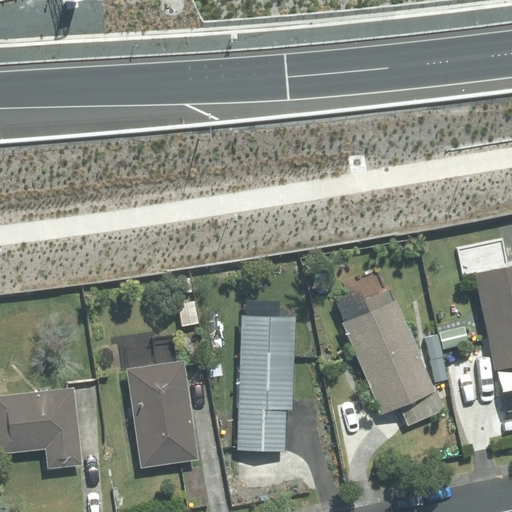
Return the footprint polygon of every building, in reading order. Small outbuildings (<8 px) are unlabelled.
[(511,262),(476,269),(496,367),(500,367),(504,384),(511,382),(511,262)] [(353,289),(337,295),(347,319),(345,320),(384,412),(401,404),(409,424),(447,408),(437,383),(436,384),(394,286),(368,297),(364,288),(354,292),(353,289)] [(204,300),(178,302),(180,326),(205,325),(204,300)] [(298,313),(243,312),(239,448),(287,449),(288,408),(296,408),(298,313)] [(466,322),(442,329),(447,347),(471,340),(466,322)] [(418,341),(437,381),(455,373),(436,333),(418,341)] [(187,357),(128,365),(142,465),(201,457),(187,357)] [(78,387),(0,391),(0,450),(47,448),(48,466),(83,464),(78,387)]
